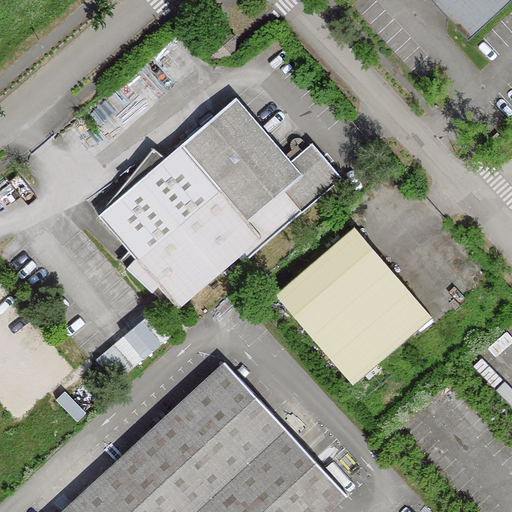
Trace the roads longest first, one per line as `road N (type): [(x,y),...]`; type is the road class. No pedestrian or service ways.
road 1 (unclassified): [(293,0),(484,206)]
road 2 (unclassified): [(0,130),(156,0)]
